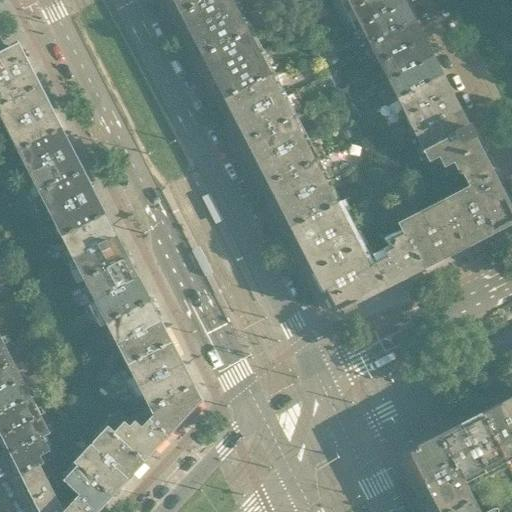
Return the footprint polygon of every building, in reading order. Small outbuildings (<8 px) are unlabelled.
[(174,0),(182,15),(211,0),(174,0)] [(211,0),(182,15),(193,36),(242,11),(236,0),(211,0)] [(304,0),(282,0),(292,18),(309,10),(304,0)] [(343,0),(349,11),(370,0),(343,0)] [(400,0),(370,0),(349,11),(359,28),(403,6),(400,0)] [(403,6),(359,28),(368,46),(412,23),(403,6)] [(242,11),(193,36),(204,57),(253,32),(242,11)] [(412,23),(368,46),(377,64),(421,41),(412,23)] [(253,32),(204,57),(215,79),(264,53),(253,32)] [(421,41),(377,64),(386,81),(430,59),(421,41)] [(0,107),(40,87),(29,66),(21,50),(18,45),(0,54),(0,107)] [(340,84),(322,49),(316,52),(333,88),(340,84)] [(264,53),(215,79),(226,99),(275,74),(264,53)] [(430,59),(386,81),(395,99),(440,77),(430,59)] [(275,74),(226,99),(237,121),(286,95),(275,74)] [(440,77),(395,99),(404,116),(448,94),(440,77)] [(0,124),(15,154),(62,130),(40,87),(0,107),(0,124)] [(448,94),(404,116),(413,133),(457,112),(448,94)] [(286,95),(237,121),(248,142),(297,117),(286,95)] [(457,112),(413,133),(423,151),(466,129),(457,112)] [(297,117),(248,142),(259,164),(308,138),(297,117)] [(423,151),(412,157),(403,162),(408,172),(421,166),(427,177),(439,170),(477,151),(471,138),(473,137),(469,129),(467,131),(466,129),(423,151)] [(37,197),(84,173),(62,130),(15,154),(37,197)] [(308,138),(259,164),(270,184),(319,159),(308,138)] [(495,185),(477,151),(439,170),(445,182),(461,173),(469,187),(473,196),(495,185)] [(401,163),(403,162),(412,157),(409,152),(399,157),(401,163)] [(319,159),(270,184),(281,206),(330,181),(319,159)] [(59,240),(106,215),(84,173),(37,197),(59,240)] [(330,181),(281,206),(291,227),(341,201),(330,181)] [(495,185),(473,196),(469,187),(463,191),(486,236),(509,224),(510,224),(511,224),(511,223),(511,217),(495,185)] [(486,236),(463,191),(441,202),(465,247),(486,236)] [(341,201),(291,227),(303,249),(353,223),(341,201)] [(465,247),(441,202),(420,213),(443,258),(465,247)] [(443,258),(420,213),(398,224),(400,229),(421,269),(443,258)] [(82,283),(128,259),(106,215),(59,240),(82,283)] [(353,223),(303,249),(314,270),(359,247),(364,245),(353,223)] [(385,258),(375,263),(387,287),(421,269),(400,229),(394,233),(396,238),(392,241),(390,248),(391,250),(383,255),(385,258)] [(359,247),(314,270),(325,292),(370,268),(369,266),(359,247)] [(104,325),(150,301),(128,259),(82,283),(104,325)] [(370,268),(325,292),(333,308),(334,310),(334,311),(334,312),(334,313),(338,314),(339,312),(340,311),(341,311),(387,287),(375,263),(369,266),(370,268)] [(126,368),(172,344),(150,301),(104,325),(126,368)] [(3,344),(0,345),(0,368),(12,362),(3,344)] [(148,411),(195,388),(172,344),(126,368),(147,409),(148,411)] [(12,362),(0,368),(0,390),(21,379),(12,362)] [(99,378),(91,363),(80,369),(88,384),(99,378)] [(21,379),(0,390),(0,412),(31,397),(21,379)] [(144,463),(201,401),(195,388),(148,411),(147,409),(129,418),(127,420),(120,414),(106,429),(144,463)] [(31,397),(0,412),(0,434),(40,414),(31,397)] [(511,422),(504,406),(482,417),(508,468),(511,466),(511,422)] [(40,414),(0,434),(0,446),(5,456),(42,437),(49,433),(40,414)] [(482,417),(460,429),(485,475),(487,480),(508,468),(482,417)] [(144,463),(106,429),(73,463),(77,467),(111,498),(144,463)] [(460,429),(439,440),(456,472),(463,487),(466,485),(485,475),(460,429)] [(42,437),(5,456),(16,477),(40,465),(46,462),(42,455),(49,451),(42,437)] [(439,440),(415,452),(417,455),(415,459),(412,461),(426,487),(456,472),(439,440)] [(40,465),(16,477),(28,502),(52,490),(40,465)] [(97,511),(111,498),(77,467),(64,481),(66,483),(79,495),(75,500),(73,502),(84,511),(97,511)] [(456,472),(426,487),(438,511),(455,511),(474,502),(466,485),(463,487),(456,472)] [(79,495),(66,483),(59,486),(75,500),(79,495)] [(52,490),(28,502),(33,511),(64,511),(52,490)] [(84,511),(73,502),(64,511),(84,511)] [(474,502),(455,511),(492,511),(484,511),(483,510),(479,511),(474,502)]
